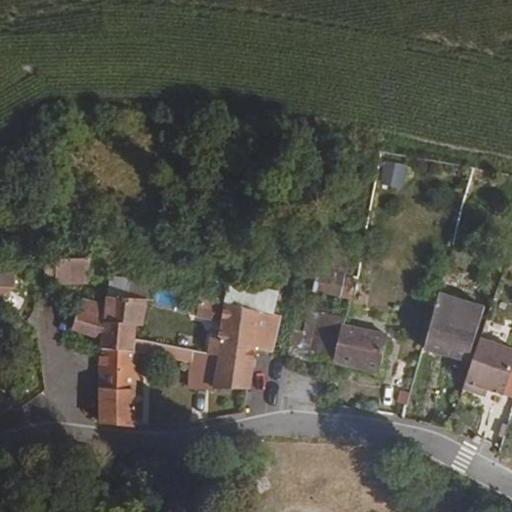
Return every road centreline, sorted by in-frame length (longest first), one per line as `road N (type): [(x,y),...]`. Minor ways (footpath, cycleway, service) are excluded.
road 1 (unclassified): [(0,461),(287,419),(356,428),(511,488)]
road 2 (unknown): [(61,452),(43,307)]
